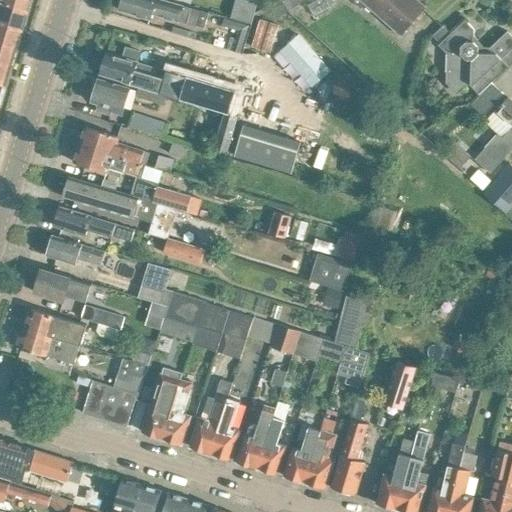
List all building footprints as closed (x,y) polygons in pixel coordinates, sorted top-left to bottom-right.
[(0,0),(0,1),(26,11),(29,0),(0,0)] [(205,28),(209,13),(165,0),(122,0),(120,9),(139,15),(151,19),(153,12),(205,28)] [(235,0),(234,3),(255,9),(257,0),(235,0)] [(281,0),(271,0),(268,2),(276,15),(287,8),(281,0)] [(423,7),(415,0),(354,0),(362,6),(366,2),(400,33),(410,22),(423,7)] [(0,22),(20,29),(26,11),(0,1),(0,22)] [(223,17),(221,25),(239,30),(234,48),(242,51),(249,25),(223,17)] [(269,51),(278,24),(260,18),(252,45),(269,51)] [(508,66),(502,58),(511,48),(511,35),(507,31),(490,47),(479,46),(474,41),(474,29),(465,19),(451,33),(443,25),(432,35),(440,43),(438,44),(439,45),(440,44),(448,53),(445,80),(455,90),(464,81),(469,83),(479,94),(491,82),(508,66)] [(0,43),(15,48),(20,29),(0,22),(0,43)] [(0,63),(9,67),(15,48),(0,43),(0,63)] [(275,61),(310,94),(327,77),(292,44),(275,61)] [(107,52),(100,74),(119,80),(131,83),(131,84),(137,86),(160,93),(161,92),(183,99),(190,77),(167,70),(165,77),(152,73),(153,67),(138,63),(138,61),(137,61),(141,50),(129,46),(126,58),(107,52)] [(0,83),(4,85),(9,67),(0,63),(0,83)] [(190,77),(183,99),(224,112),(211,153),(235,161),(248,119),(229,113),(236,91),(220,86),(222,79),(208,74),(206,82),(190,77)] [(120,113),(128,87),(99,78),(92,101),(99,104),(97,109),(110,113),(111,111),(120,113)] [(484,115),(504,93),(491,82),(471,104),(484,115)] [(491,172),(511,149),(511,100),(508,97),(495,112),(511,127),(502,137),(498,133),(475,158),(491,172)] [(166,122),(133,111),(128,125),(161,136),(166,122)] [(85,126),(80,144),(145,165),(149,152),(118,142),(120,137),(85,126)] [(172,140),(169,150),(186,156),(189,146),(172,140)] [(453,140),(447,146),(451,150),(457,144),(453,140)] [(80,144),(74,161),(119,176),(120,171),(136,176),(136,175),(141,177),(145,165),(80,144)] [(174,158),(158,153),(154,166),(162,168),(170,171),(174,158)] [(466,153),(460,158),(464,162),(470,157),(466,153)] [(511,162),(485,193),(507,213),(511,207),(511,162)] [(479,169),(470,178),(483,190),(491,181),(479,169)] [(152,223),(158,202),(152,201),(70,176),(63,196),(131,216),(152,223)] [(152,201),(158,202),(186,211),(191,195),(157,185),(152,201)] [(400,214),(375,205),(368,225),(393,234),(400,214)] [(115,221),(80,211),(61,206),(55,225),(85,234),(87,227),(111,234),(115,221)] [(276,211),(270,233),(285,237),(292,215),(276,211)] [(296,219),(291,239),(303,242),(309,222),(296,219)] [(355,260),(360,236),(347,233),(342,257),(355,260)] [(99,264),(104,249),(52,234),(46,255),(76,264),(78,258),(99,264)] [(315,237),(311,251),(318,254),(337,259),(343,240),(340,240),(339,244),(315,237)] [(204,250),(167,239),(163,255),(200,266),(204,250)] [(318,254),(310,280),(329,286),(345,290),(353,264),(337,259),(318,254)] [(503,268),(489,264),(486,276),(500,280),(503,268)] [(138,297),(161,304),(171,270),(158,267),(152,286),(142,283),(138,297)] [(87,299),(91,284),(91,283),(65,276),(42,269),(35,291),(63,299),(65,293),(87,299)] [(329,286),(324,303),(340,308),(345,290),(329,286)] [(334,341),(347,345),(349,346),(350,343),(357,345),(369,293),(348,288),(334,341)] [(198,324),(205,301),(172,291),(164,320),(196,330),(197,326),(198,324)] [(407,291),(405,299),(414,300),(416,293),(407,291)] [(222,334),(229,311),(205,301),(198,324),(197,326),(222,334)] [(125,314),(85,302),(81,316),(121,328),(125,314)] [(79,344),(85,324),(30,308),(24,327),(79,344)] [(247,337),(254,317),(229,311),(222,334),(246,342),(247,337)] [(272,345),(279,325),(254,317),(247,337),(272,345)] [(291,355),(299,332),(279,325),(272,345),(270,349),(291,355)] [(80,344),(79,344),(24,327),(18,347),(74,363),(80,344)] [(319,355),(324,340),(299,332),(291,355),(316,363),(319,355)] [(140,334),(135,348),(150,353),(155,339),(140,334)] [(339,373),(347,345),(334,341),(333,343),(324,340),(319,355),(340,362),(337,373),(339,373)] [(370,352),(349,346),(347,345),(339,373),(361,380),(370,352)] [(117,376),(114,386),(122,388),(138,393),(143,377),(147,365),(131,360),(123,357),(117,376)] [(404,409),(416,369),(398,363),(385,403),(404,409)] [(162,437),(180,380),(183,372),(163,366),(143,431),(162,437)] [(98,417),(108,384),(93,379),(83,412),(98,417)] [(211,453),(229,396),(228,396),(232,383),(220,379),(207,419),(200,417),(191,446),(211,453)] [(181,413),(188,390),(190,383),(180,380),(162,437),(182,443),(191,416),(181,413)] [(112,421),(122,388),(114,386),(108,384),(98,417),(112,421)] [(127,426),(133,407),(138,393),(122,388),(112,421),(127,426)] [(358,394),(351,417),(361,420),(368,397),(358,394)] [(239,429),(230,426),(239,399),(229,396),(211,453),(230,458),(239,429)] [(272,416),(274,417),(275,413),(263,409),(255,435),(246,432),(244,442),(238,461),(257,467),(272,416)] [(282,454),(285,444),(278,442),(284,420),(274,417),(272,416),(257,467),(276,473),(282,454)] [(359,459),(369,422),(361,420),(351,417),(337,467),(331,486),(342,490),(343,493),(350,495),(352,493),(356,494),(366,461),(359,459)] [(306,482),(322,429),(309,425),(302,448),(293,445),(285,475),(306,482)] [(325,487),(334,457),(326,455),(332,432),(322,429),(306,482),(325,487)] [(418,511),(428,474),(420,472),(430,433),(418,430),(415,441),(416,442),(412,455),(398,508),(411,511),(418,511)] [(68,479),(73,462),(35,450),(0,439),(0,478),(21,485),(27,466),(68,479)] [(398,508),(412,455),(416,442),(415,441),(404,439),(394,476),(385,473),(377,503),(398,508)] [(466,452),(467,447),(454,443),(446,475),(437,473),(427,511),(450,511),(462,467),(466,452)] [(502,511),(511,474),(511,452),(496,449),(490,474),(498,475),(493,499),(483,497),(479,511),(502,511)] [(467,493),(472,469),(475,470),(479,455),(466,452),(462,467),(450,511),(470,511),(475,495),(467,493)] [(511,511),(511,474),(502,511),(511,511)] [(133,511),(143,484),(123,477),(111,511),(133,511)] [(47,506),(51,494),(21,485),(0,478),(0,499),(5,501),(8,494),(47,506)] [(154,511),(162,489),(143,484),(133,511),(154,511)] [(184,511),(189,499),(169,492),(163,511),(162,511),(184,511)] [(205,511),(208,505),(189,499),(184,511),(205,511)]
